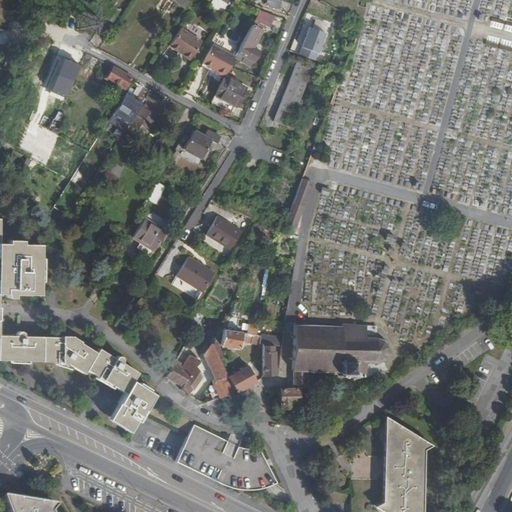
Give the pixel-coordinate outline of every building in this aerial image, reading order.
[(226,3),(221,0),(210,0),(208,3),(221,11),(226,3)] [(278,11),(282,2),(274,0),(265,0),(263,4),(278,11)] [(243,53),(252,57),(256,46),(249,44),(259,25),(257,24),(259,21),(262,22),(264,18),(268,19),(273,11),(259,4),(233,54),(240,57),(243,53)] [(112,7),(104,18),(112,23),(119,13),(112,7)] [(333,33),(339,18),(323,11),(318,26),(333,33)] [(182,23),(170,41),(181,48),(181,47),(183,46),(193,52),(202,36),(182,23)] [(250,62),(252,57),(243,53),(240,57),(250,62)] [(290,120),(313,61),(298,55),(274,115),(290,120)] [(118,98),(133,75),(114,65),(108,76),(114,81),(121,85),(114,95),(118,98)] [(245,85),(223,73),(214,90),(236,102),(245,85)] [(107,91),(114,95),(121,85),(114,81),(107,91)] [(160,94),(151,89),(147,96),(155,102),(160,94)] [(146,103),(144,106),(156,114),(158,111),(146,103)] [(138,111),(130,122),(139,128),(143,122),(149,126),(156,114),(144,106),(140,112),(138,111)] [(42,125),(13,112),(0,140),(0,144),(72,177),(86,148),(49,132),(54,121),(59,123),(63,115),(49,109),(42,125)] [(219,140),(222,134),(209,127),(206,134),(196,129),(185,151),(203,159),(214,138),(219,140)] [(161,145),(166,137),(162,135),(157,143),(161,145)] [(102,168),(95,179),(106,186),(113,175),(102,168)] [(291,202),(301,205),(306,180),(301,175),(291,202)] [(148,200),(158,204),(165,185),(155,181),(148,200)] [(288,211),(284,221),(294,227),(302,206),(301,205),(291,202),(288,211)] [(230,246),(239,232),(217,218),(208,232),(230,246)] [(166,233),(144,219),(131,239),(153,254),(166,233)] [(12,293),(38,294),(39,244),(0,242),(0,292),(4,293),(4,297),(12,297),(12,293)] [(203,289),(215,271),(190,255),(178,273),(203,289)] [(377,335),(377,324),(366,324),(366,322),(364,322),(364,324),(356,324),(356,321),(353,321),(353,324),(344,323),(344,321),(342,321),(342,324),(339,324),(339,321),(330,321),(329,324),(296,323),(296,321),(294,321),(294,323),(292,323),(292,325),(294,325),(293,333),(292,333),(292,336),(293,336),(293,355),(291,355),(291,358),(293,358),(292,368),(294,369),(294,384),(306,385),(307,369),(337,370),(337,371),(339,371),(339,373),(343,374),(346,375),(348,375),(350,373),(352,373),(353,377),(362,376),(385,367),(384,360),(385,359),(384,357),(386,353),(389,353),(389,351),(387,351),(387,345),(389,344),(388,342),(386,343),(383,338),(385,337),(384,335),(381,337),(377,335)] [(262,333),(253,332),(224,329),(222,344),(241,346),(242,340),(261,342),(262,333)] [(143,411),(153,394),(131,380),(136,372),(121,362),(121,358),(119,356),(116,355),(112,357),(98,347),(96,350),(78,340),(67,336),(23,335),(23,332),(20,330),(16,332),(15,335),(0,334),(0,359),(53,361),(70,366),(82,372),(85,369),(123,393),(116,405),(125,410),(126,408),(138,415),(141,410),(143,411)] [(280,335),(262,333),(261,342),(263,342),(279,344),(280,335)] [(217,341),(212,343),(217,355),(222,352),(217,341)] [(212,343),(211,342),(203,352),(216,380),(227,375),(217,355),(212,343)] [(263,345),(263,374),(276,372),(276,349),(274,349),(274,344),(263,345)] [(183,363),(177,358),(166,376),(181,385),(180,388),(188,394),(202,374),(193,365),(198,359),(190,354),(183,363)] [(236,391),(256,381),(248,365),(229,375),(236,391)] [(227,375),(216,380),(214,380),(220,397),(234,392),(227,375)] [(298,400),(299,387),(280,386),(279,404),(291,404),(291,402),(301,403),(301,400),(298,400)] [(384,424),(383,441),(381,507),(379,509),(384,511),(421,511),(424,440),(391,420),(388,423),(384,424)] [(192,424),(174,461),(231,488),(247,489),(263,487),(275,482),(257,446),(248,448),(239,447),(192,424)] [(52,511),(50,509),(50,504),(10,497),(7,501),(5,504),(7,511),(52,511)]
